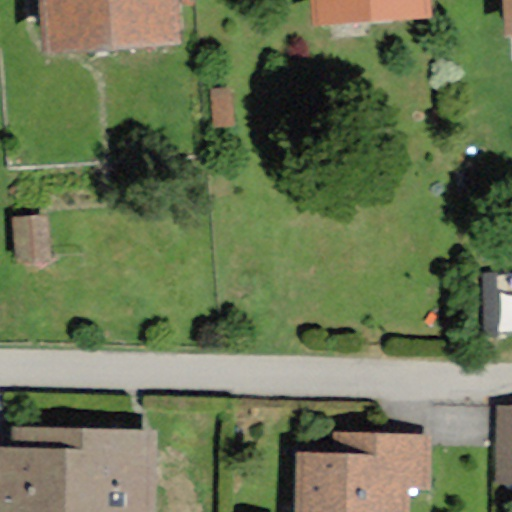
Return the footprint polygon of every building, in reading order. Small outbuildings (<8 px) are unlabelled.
[(43,0),(45,37),(187,31),(185,0),(43,0)] [(318,0),(319,13),(431,8),(431,0),(318,0)] [(511,0),(502,0),(504,41),(511,40),(511,0)] [(511,478),(511,410),(497,410),(497,479),(511,478)] [(0,420),(0,511),(150,511),(148,416),(0,420)] [(396,511),(395,440),(275,442),(275,511),(396,511)]
